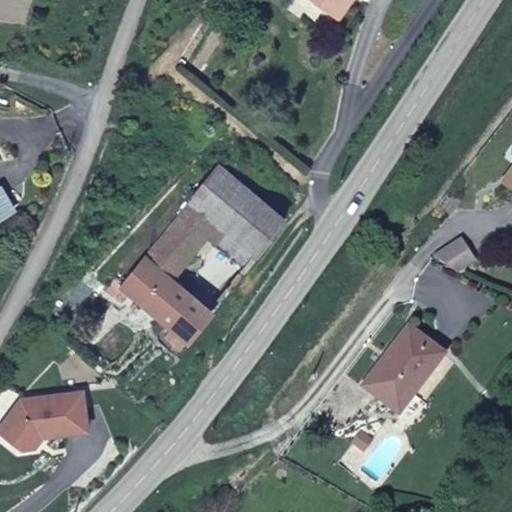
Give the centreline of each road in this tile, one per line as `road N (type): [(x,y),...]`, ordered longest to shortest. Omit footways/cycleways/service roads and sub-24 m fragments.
road 1 (secondary): [(484,0),(334,227),(166,453),(112,511)]
road 2 (unclassified): [(142,0),(61,206),(0,319)]
